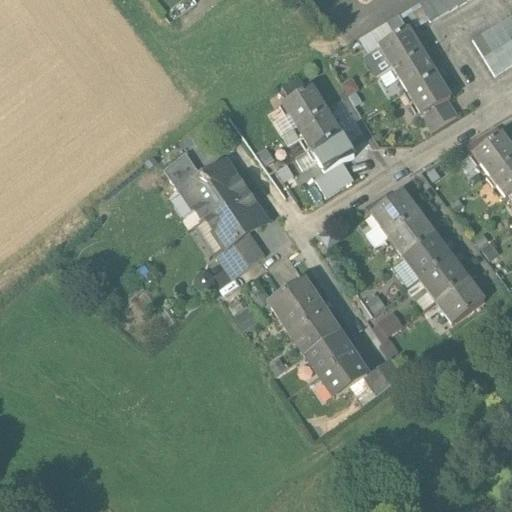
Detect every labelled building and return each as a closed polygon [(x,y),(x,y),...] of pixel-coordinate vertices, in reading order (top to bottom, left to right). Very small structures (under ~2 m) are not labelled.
[(430,0),(428,2),(439,20),(471,0),(430,0)] [(439,20),(428,2),(419,7),(430,25),(439,20)] [(511,18),(472,43),(494,79),(511,67),(511,18)] [(408,32),(379,50),(380,51),(367,59),(380,81),(393,73),(422,56),(408,32)] [(422,56),(393,73),(407,96),(436,79),(422,56)] [(436,79),(407,96),(421,120),(446,105),(450,102),(436,79)] [(311,90),(282,108),(297,132),(326,114),(311,90)] [(446,105),(421,120),(431,135),(456,120),(446,105)] [(326,114),(297,132),(311,155),(339,137),(326,114)] [(496,131),(466,150),(472,159),(501,137),(496,131)] [(339,137),(311,155),(325,178),(354,161),(339,137)] [(511,152),(501,137),(472,159),(489,181),(511,163),(511,152)] [(202,183),(186,158),(163,175),(180,200),(183,197),(182,196),(202,183)] [(511,163),(489,181),(505,202),(511,198),(511,196),(511,163)] [(227,169),(204,183),(203,182),(202,183),(182,196),(183,197),(202,226),(206,224),(245,197),(227,169)] [(402,196),(370,219),(371,221),(372,220),(379,230),(366,240),(374,251),(386,242),(419,218),(402,196)] [(245,197),(206,224),(225,253),(225,254),(249,238),(265,227),(245,197)] [(419,218),(386,242),(403,264),(435,240),(419,218)] [(249,238),(225,254),(225,253),(218,257),(235,283),(264,261),(249,238)] [(435,240),(403,264),(419,286),(451,262),(435,240)] [(451,262),(419,286),(435,307),(467,284),(451,262)] [(303,284),(268,308),(281,327),(285,325),(308,359),(339,338),(303,284)] [(467,284),(435,307),(452,330),(484,306),(467,284)] [(308,359),(305,361),(333,402),(367,380),(339,338),(308,359)] [(392,363),(367,380),(370,384),(366,386),(376,401),(403,381),(392,363)]
